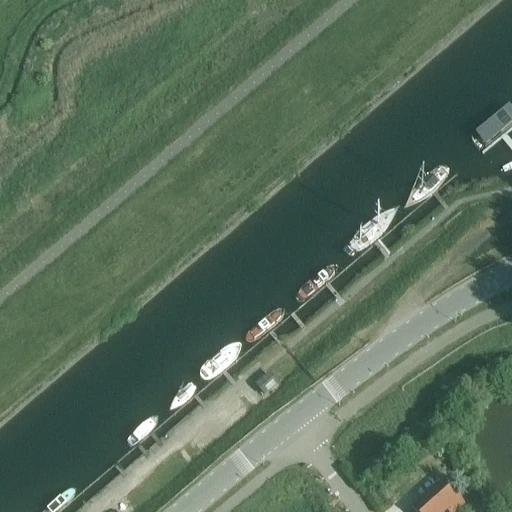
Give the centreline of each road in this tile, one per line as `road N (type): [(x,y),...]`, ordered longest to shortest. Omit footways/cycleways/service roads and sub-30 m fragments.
road 1 (unclassified): [(288,425),(511,274)]
road 2 (unclassified): [(186,511),(288,425)]
